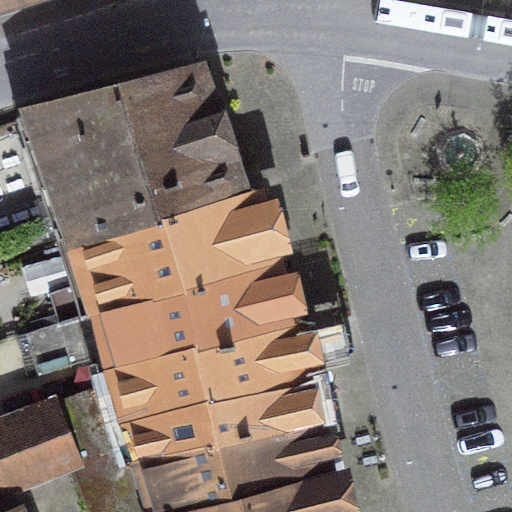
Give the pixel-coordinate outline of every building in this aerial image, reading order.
[(206,46),(30,97),(73,221),(239,176),(206,46)] [(51,277),(55,307),(274,244),(254,171),(239,176),(73,221),(88,266),(51,277)] [(291,309),(274,244),(55,307),(26,316),(34,357),(101,338),(105,349),(291,309)] [(308,364),(291,309),(105,349),(119,398),(308,364)] [(318,405),(308,364),(119,398),(135,444),(318,405)] [(70,446),(117,428),(95,370),(0,407),(0,461),(4,471),(70,446)] [(323,456),(318,405),(135,444),(152,502),(323,456)] [(150,511),(117,428),(70,446),(98,511),(150,511)] [(334,511),(323,456),(152,502),(157,511),(334,511)]
